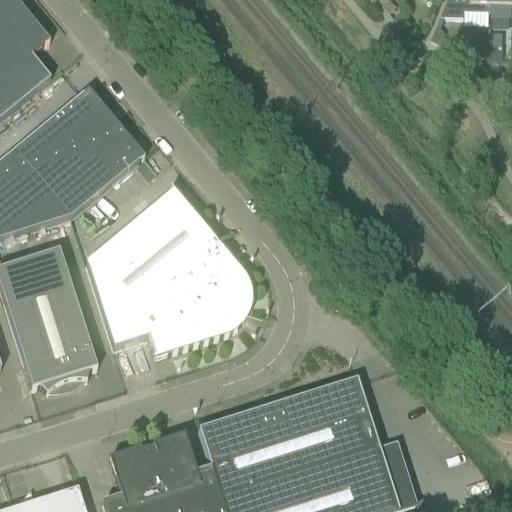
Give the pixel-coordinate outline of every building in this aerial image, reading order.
[(48,49),(45,47),(44,48),(4,0),(0,0),(0,125),(48,86),(30,63),(43,52),(43,53),(48,49)] [(384,0),(375,0),(374,1),(388,18),(395,13),(384,0)] [(449,0),(446,9),(440,23),(462,24),(462,17),(490,18),(490,10),(490,0),(449,0)] [(490,0),(490,10),(510,10),(510,0),(490,0)] [(489,60),(489,51),(476,51),(476,60),(488,60),(489,60)] [(489,60),(488,60),(488,66),(501,66),(502,51),(489,51),(489,60)] [(142,165),(86,97),(11,159),(66,226),(69,225),(142,165)] [(66,226),(11,159),(0,167),(0,182),(42,233),(66,226)] [(42,233),(0,182),(0,220),(17,241),(42,233)] [(170,199),(84,270),(111,357),(146,346),(152,367),(165,363),(165,362),(222,344),(228,342),(233,338),(238,334),(242,329),(240,328),(240,329),(230,322),(235,303),(246,301),(247,302),(248,302),(247,294),(244,288),(239,282),(205,240),(171,198),(170,199)] [(0,220),(0,246),(17,241),(0,220)] [(64,277),(63,277),(57,258),(0,275),(0,303),(30,397),(38,394),(45,401),(47,399),(50,397),(53,394),(54,393),(59,391),(63,390),(67,388),(70,388),(73,388),(76,387),(79,387),(82,388),(85,388),(87,378),(95,376),(64,277)] [(209,474),(221,511),(394,511),(355,387),(197,437),(209,474)] [(221,511),(209,474),(194,479),(182,442),(107,466),(118,503),(100,508),(101,511),(221,511)] [(28,497),(14,511),(80,511),(75,496),(32,510),(28,497)]
